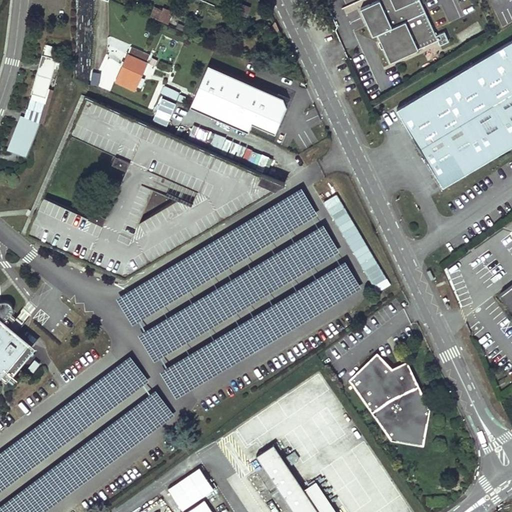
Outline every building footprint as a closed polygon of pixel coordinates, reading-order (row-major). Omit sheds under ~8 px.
[(377,0),(378,3),(360,11),(372,38),(376,36),(390,64),(437,43),(439,48),(448,43),(444,33),(435,36),(418,0),(377,0)] [(152,18),(167,25),(172,13),(163,9),(161,13),(155,10),(152,18)] [(187,28),(178,24),(176,29),(185,33),(187,28)] [(511,38),(396,108),(442,186),(511,143),(511,38)] [(44,47),(40,60),(52,64),(56,50),(44,47)] [(150,57),(133,49),(118,82),(135,90),(136,87),(140,78),(150,57)] [(31,90),(43,94),(52,64),(40,60),(38,60),(30,90),(31,90)] [(210,66),(192,108),(250,133),(254,124),(277,134),(289,107),(285,98),(210,66)] [(91,71),(89,83),(99,85),(101,72),(91,71)] [(179,94),(163,87),(161,94),(176,101),(179,94)] [(31,90),(27,104),(39,107),(43,94),(31,90)] [(284,182),(85,96),(68,134),(118,155),(96,206),(46,185),(34,214),(25,234),(85,260),(125,277),(213,224),(284,182)] [(161,97),(153,114),(169,122),(177,105),(161,97)] [(24,117),(35,121),(39,107),(27,104),(24,117)] [(17,114),(3,149),(23,157),(37,122),(35,121),(24,117),(17,114)] [(235,153),(239,142),(196,126),(192,136),(235,153)] [(139,323),(312,220),(298,195),(124,299),(139,323)] [(344,206),(331,214),(377,291),(390,283),(344,206)] [(161,357),(334,254),(320,229),(146,333),(161,357)] [(180,390),(354,287),(339,262),(165,366),(180,390)] [(511,285),(501,293),(511,307),(511,285)] [(0,375),(11,363),(14,365),(21,357),(18,354),(25,346),(15,337),(26,324),(12,312),(13,312),(14,309),(14,304),(13,301),(10,301),(0,300),(0,375)] [(131,357),(0,451),(0,487),(148,380),(131,357)] [(378,357),(353,382),(391,435),(395,436),(395,440),(424,445),(429,413),(425,412),(427,403),(422,403),(423,397),(411,372),(405,376),(400,368),(393,372),(378,357)] [(411,372),(407,365),(400,368),(405,376),(411,372)] [(156,390),(0,502),(0,511),(35,511),(172,413),(156,390)] [(275,447),(258,458),(294,511),(320,511),(306,491),(275,447)] [(214,490),(200,468),(169,489),(183,511),(214,490)] [(337,511),(318,483),(306,491),(320,511),(337,511)] [(212,511),(206,502),(192,511),(212,511)]
